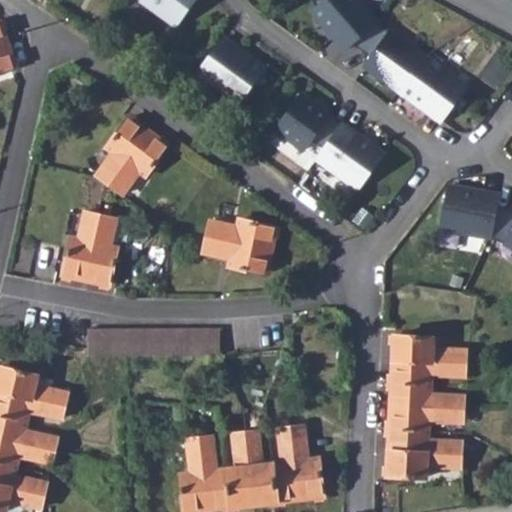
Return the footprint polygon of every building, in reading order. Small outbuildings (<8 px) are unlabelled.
[(137,0),(173,25),(189,0),(137,0)] [(324,0),(308,16),(342,51),(349,45),(373,22),(352,0),(324,0)] [(373,22),(349,45),(368,58),(361,68),(397,94),(423,59),(373,22)] [(219,39),(193,74),(236,105),(261,70),(219,39)] [(7,44),(0,46),(0,72),(11,68),(16,67),(7,44)] [(397,94),(425,113),(431,107),(454,80),(423,59),(397,94)] [(425,113),(441,122),(466,88),(454,80),(431,107),(425,113)] [(272,131),(311,160),(337,126),(297,97),(272,131)] [(112,154),(95,176),(107,186),(147,133),(129,119),(105,149),(112,154)] [(337,126),(311,160),(354,192),(380,157),(337,126)] [(147,133),(107,186),(120,196),(138,173),(144,178),(166,147),(147,133)] [(442,228),(490,237),(496,204),(498,195),(451,186),(442,228)] [(511,211),(496,204),(490,237),(511,246),(511,211)] [(63,275),(85,280),(100,218),(85,214),(79,240),(71,239),(63,275)] [(100,218),(85,280),(108,285),(117,249),(109,248),(115,221),(100,218)] [(206,229),(204,243),(269,253),(272,230),(234,225),(233,232),(206,229)] [(269,253),(204,243),(201,260),(229,264),(228,271),(265,276),(269,253)] [(181,326),(167,327),(167,353),(181,353),(181,326)] [(193,326),(181,326),(181,353),(193,352),(193,326)] [(206,326),(193,326),(193,352),(205,352),(206,326)] [(206,326),(205,352),(217,352),(217,326),(206,326)] [(126,327),(114,328),(115,354),(125,354),(126,327)] [(126,327),(125,354),(141,354),(140,327),(126,327)] [(154,327),(140,327),(141,354),(154,353),(154,327)] [(167,327),(154,327),(154,353),(167,353),(167,327)] [(101,328),(87,328),(88,347),(88,354),(101,354),(101,328)] [(114,328),(101,328),(101,354),(115,354),(114,328)] [(395,335),(394,355),(462,358),(462,344),(433,343),(433,337),(395,335)] [(394,355),(392,380),(431,381),(431,373),(461,374),(462,358),(394,355)] [(0,366),(0,389),(65,404),(67,392),(32,385),(34,374),(0,366)] [(392,380),(392,403),(460,405),(461,392),(431,390),(431,381),(392,380)] [(0,389),(0,413),(26,419),(28,410),(62,417),(65,404),(0,389)] [(392,403),(390,425),(429,427),(430,420),(460,420),(460,405),(392,403)] [(0,413),(0,437),(54,449),(57,437),(23,429),(26,419),(0,413)] [(304,424),(291,425),(300,497),(321,494),(317,457),(308,457),(304,424)] [(284,461),(272,463),(277,500),(300,497),(291,425),(279,427),(284,461)] [(390,425),(389,450),(459,452),(459,437),(429,436),(429,427),(390,425)] [(256,431),(245,432),(254,503),(277,500),(272,463),(261,464),(256,431)] [(237,468),(226,469),(231,506),(254,503),(245,432),(232,433),(237,468)] [(0,437),(0,461),(15,464),(18,454),(52,462),(54,449),(0,437)] [(211,437),(198,438),(207,510),(231,506),(226,469),(216,471),(211,437)] [(198,438),(187,440),(191,474),(179,476),(183,511),(190,511),(207,510),(198,438)] [(459,452),(389,450),(388,474),(426,475),(427,467),(459,468),(459,452)] [(0,461),(0,485),(45,497),(48,484),(14,475),(15,464),(0,461)] [(45,497),(0,485),(0,510),(5,511),(8,500),(43,508),(45,497)]
